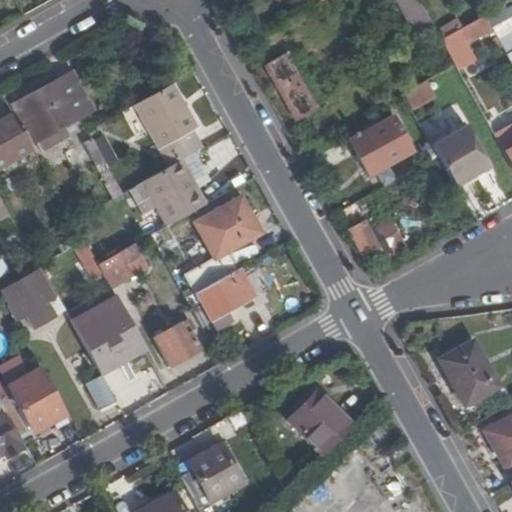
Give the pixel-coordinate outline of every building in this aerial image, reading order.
[(414,0),(402,7),(415,30),(429,22),(416,0),(414,0)] [(505,56),(511,52),(511,8),(504,13),(500,8),(483,17),(491,30),(505,56)] [(457,32),(464,45),(491,30),(483,17),(457,32)] [(296,122),(314,112),(284,57),(265,68),(296,122)] [(62,124),(89,109),(71,77),(16,107),(35,140),(62,124)] [(430,79),(402,90),(409,108),(437,97),(430,79)] [(196,129),(171,84),(133,105),(158,150),(196,129)] [(428,140),(459,129),(453,110),(422,121),(428,140)] [(12,111),(0,117),(0,170),(34,151),(12,111)] [(369,179),(412,154),(391,118),(348,142),(369,179)] [(69,137),(62,124),(35,140),(42,153),(69,137)] [(437,148),(458,186),(481,184),(488,170),(466,129),(437,148)] [(121,195),(90,141),(90,139),(84,143),(116,198),(121,195)] [(194,180),(207,176),(198,152),(185,157),(194,180)] [(205,206),(180,162),(141,184),(165,228),(205,206)] [(185,275),(196,294),(236,271),(225,253),(261,233),(242,199),(196,224),(215,258),(185,275)] [(363,224),(348,232),(365,261),(381,252),(386,260),(403,250),(386,222),(368,233),(363,224)] [(71,245),(82,264),(88,274),(99,267),(98,265),(83,239),(71,245)] [(50,282),(82,264),(71,245),(40,263),(50,282)] [(147,265),(135,245),(113,257),(98,265),(99,267),(110,286),(147,265)] [(254,298),(238,270),(236,271),(196,294),(217,330),(232,322),(227,313),(254,298)] [(66,309),(50,282),(44,285),(36,272),(3,291),(10,304),(8,304),(16,318),(24,313),(33,328),(66,309)] [(89,315),(74,324),(102,374),(145,348),(121,305),(93,320),(89,315)] [(169,368),(199,351),(190,333),(194,331),(188,320),(153,341),(169,368)] [(464,406),(495,389),(471,345),(440,363),(464,406)] [(33,434),(67,414),(42,370),(8,389),(33,434)] [(103,411),(118,403),(104,377),(88,386),(103,411)] [(288,422),(323,457),(352,427),(317,392),(288,422)] [(510,473),(511,477),(511,416),(483,433),(506,476),(510,473)] [(0,456),(3,454),(6,459),(21,450),(3,417),(0,418),(0,456)] [(218,447),(188,464),(210,503),(240,486),(218,447)] [(182,511),(173,495),(143,511),(182,511)]
